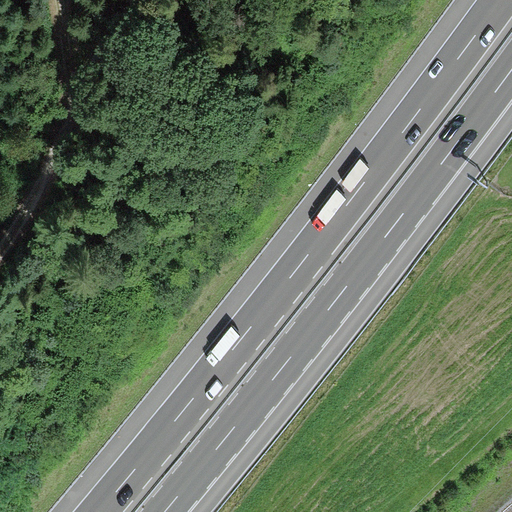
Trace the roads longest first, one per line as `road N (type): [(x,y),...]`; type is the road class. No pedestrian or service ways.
road 1 (motorway): [(501,0),(99,511)]
road 2 (motorway): [(165,511),(511,70)]
road 3 (track): [(57,0),(69,101),(35,195),(0,247)]
